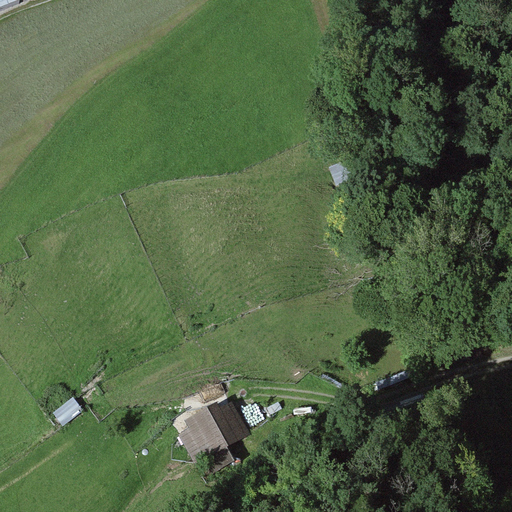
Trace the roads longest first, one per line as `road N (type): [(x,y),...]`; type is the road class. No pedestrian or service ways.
road 1 (track): [(211,0),(110,76),(0,198)]
road 2 (track): [(511,358),(364,404),(244,392)]
